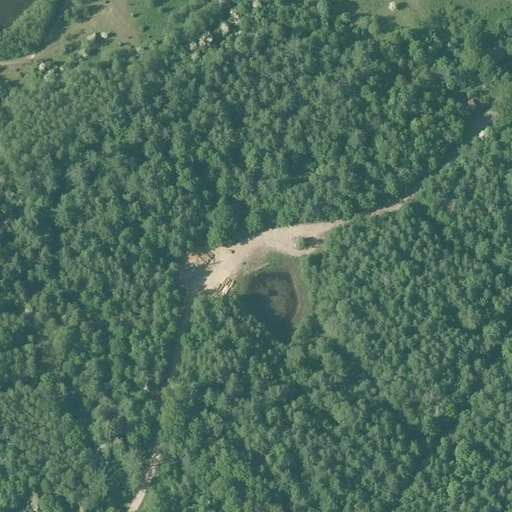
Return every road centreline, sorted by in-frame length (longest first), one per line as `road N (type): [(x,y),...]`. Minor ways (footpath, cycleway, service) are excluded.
road 1 (track): [(131,511),(192,306),(223,260),(396,202),(511,103)]
road 2 (track): [(439,444),(413,440),(322,330),(317,229)]
